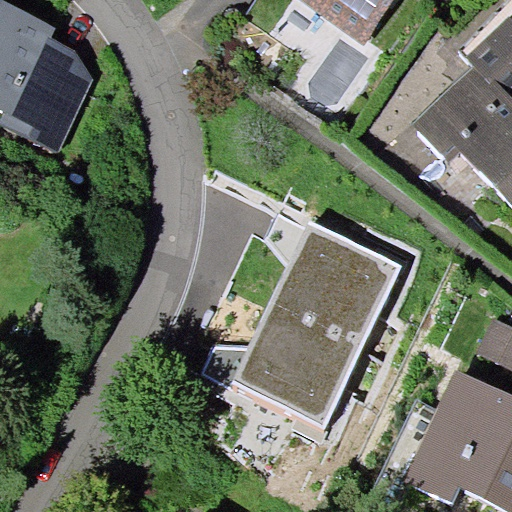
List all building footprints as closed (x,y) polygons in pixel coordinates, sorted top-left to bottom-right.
[(388,0),(300,0),(360,41),(388,0)] [(511,116),(500,104),(511,93),(511,0),(510,0),(455,59),(475,80),(413,139),(438,166),(451,154),(511,218),(511,116)] [(54,85),(65,63),(40,51),(45,40),(0,18),(0,119),(28,133),(23,143),(51,157),(79,97),(54,85)] [(480,358),(511,373),(511,372),(511,341),(492,332),(480,358)] [(490,511),(511,511),(511,413),(456,387),(405,492),(446,511),(447,511),(455,495),(490,511)] [(139,499),(162,511),(196,511),(216,475),(167,448),(139,499)]
